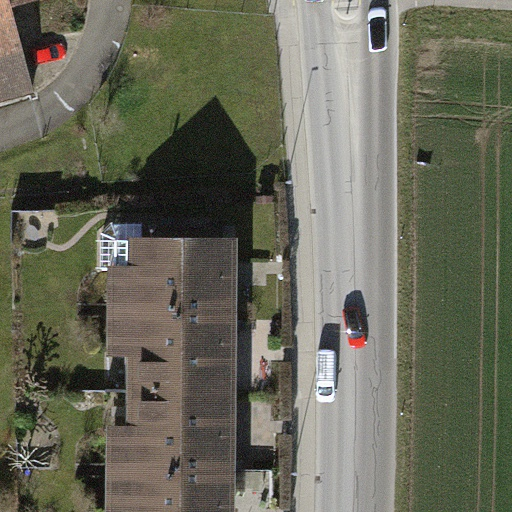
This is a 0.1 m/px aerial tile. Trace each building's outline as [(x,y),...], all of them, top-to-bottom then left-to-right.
[(0,0),(0,98),(21,93),(0,14),(54,0),(0,0)] [(106,243),(108,328),(240,326),(239,240),(106,243)] [(241,400),(240,326),(108,328),(108,404),(241,400)] [(108,404),(110,472),(243,468),(241,400),(108,404)] [(243,511),(243,468),(110,472),(111,511),(243,511)]
